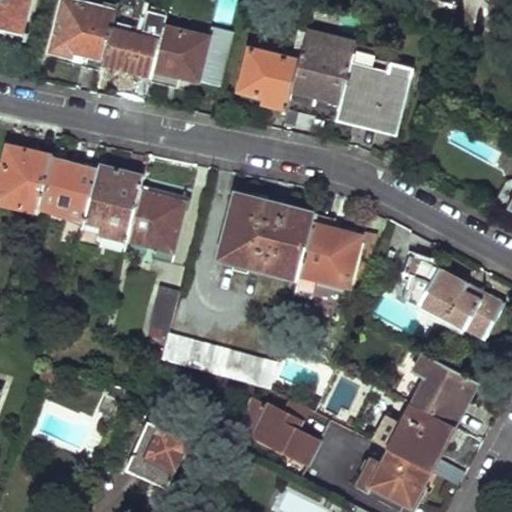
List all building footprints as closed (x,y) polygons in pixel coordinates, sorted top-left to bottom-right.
[(34,0),(0,0),(0,27),(26,34),(34,0)] [(101,7),(75,0),(61,0),(50,50),(73,56),(75,50),(104,57),(111,28),(114,17),(99,13),(101,7)] [(142,35),(111,28),(104,57),(103,60),(151,73),(163,24),(165,16),(148,10),(142,35)] [(209,37),(163,24),(151,73),(150,78),(167,82),(170,72),(199,79),(209,37)] [(355,41),(306,28),(299,58),(289,100),(338,113),(349,65),(355,41)] [(299,58),(248,46),(237,88),(265,95),(264,102),(288,107),(289,100),(299,58)] [(388,75),(349,65),(338,113),(384,125),(385,118),(399,121),(412,69),(391,64),(388,75)] [(7,145),(0,173),(0,202),(37,212),(38,209),(43,187),(50,160),(51,157),(7,145)] [(43,187),(38,209),(83,222),(83,220),(97,169),(78,163),(77,167),(50,160),(43,187)] [(97,169),(83,220),(102,226),(100,234),(124,241),(138,190),(142,176),(98,165),(97,169)] [(124,241),(124,242),(170,255),(185,202),(138,190),(124,241)] [(233,192),(217,259),(266,272),(268,265),(299,273),(314,218),(283,211),(285,204),(233,192)] [(299,273),(296,287),(303,289),(306,276),(349,288),(362,237),(332,230),(335,219),(314,214),(314,218),(299,273)] [(410,257),(399,281),(412,284),(410,300),(487,337),(505,300),(432,264),(410,257)] [(157,286),(146,324),(166,330),(176,291),(157,286)] [(261,306),(258,318),(286,326),(290,309),(293,299),(275,294),(271,309),(261,306)] [(166,333),(159,359),(177,363),(254,381),(267,385),(271,386),(278,357),(166,333)] [(422,349),(410,374),(421,380),(410,401),(453,424),(477,378),(422,349)] [(123,387),(110,384),(106,393),(118,399),(120,394),(123,387)] [(308,404),(290,395),(283,408),(250,392),(237,425),(308,460),(314,447),(308,443),(312,435),(297,427),(308,404)] [(410,401),(388,445),(430,467),(453,424),(410,401)] [(143,419),(122,469),(164,487),(185,437),(143,419)] [(312,435),(308,443),(314,447),(319,438),(312,435)] [(355,484),(378,495),(381,488),(393,494),(389,501),(412,511),(427,481),(424,480),(430,467),(388,445),(381,459),(370,453),(355,484)]
